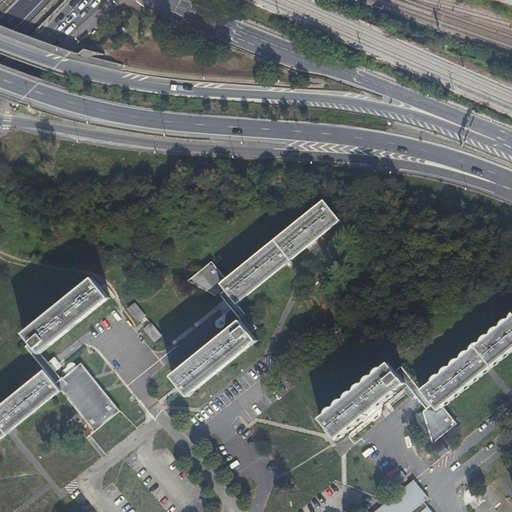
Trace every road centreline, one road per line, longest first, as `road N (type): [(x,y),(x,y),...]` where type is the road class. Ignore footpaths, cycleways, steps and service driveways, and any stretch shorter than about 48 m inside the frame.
road 1 (trunk): [(511,151),(360,102),(129,83),(0,44)]
road 2 (trunk): [(0,78),(107,112),(354,136),(511,179)]
road 3 (trunk): [(0,118),(165,145),(378,160),(511,192)]
road 4 (trunk): [(511,140),(162,0)]
road 5 (residential): [(238,509),(169,427),(158,427),(106,463),(98,485),(110,511)]
road 6 (secondary): [(0,85),(89,0)]
